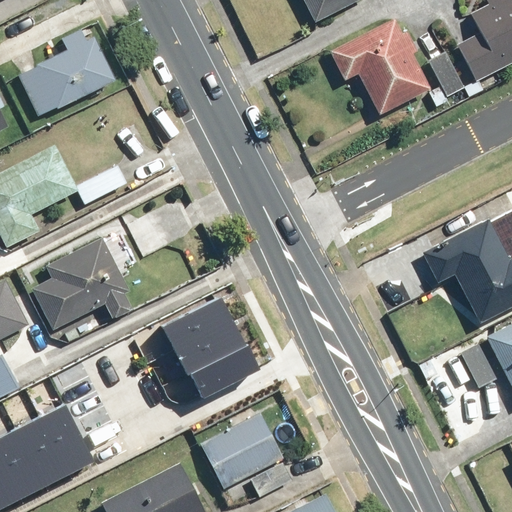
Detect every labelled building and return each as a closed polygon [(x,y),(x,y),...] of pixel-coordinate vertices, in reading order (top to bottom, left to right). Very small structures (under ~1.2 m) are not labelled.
[(307,0),(319,23),(364,0),(307,0)] [(483,30),(460,43),(479,81),(511,64),(511,0),(488,0),(491,4),(474,12),(483,30)] [(396,15),(332,52),(347,80),(362,72),(384,113),(435,86),(396,15)] [(70,51),(22,72),(43,116),(120,79),(98,35),(90,39),(84,27),(63,38),(70,51)] [(468,87),(450,51),(433,59),(451,95),(468,87)] [(0,129),(11,124),(0,100),(0,129)] [(37,212),(79,192),(58,147),(0,174),(0,226),(10,248),(46,230),(37,212)] [(89,203),(131,180),(121,161),(79,184),(89,203)] [(175,200),(127,226),(145,258),(193,232),(175,200)] [(492,220),(425,253),(440,281),(459,272),(483,320),(511,305),(511,257),(511,258),(492,220)] [(56,276),(35,287),(59,330),(105,303),(114,319),(136,307),(127,290),(132,287),(103,235),(50,265),(56,276)] [(0,337),(30,322),(7,279),(0,282),(0,337)] [(219,290),(163,323),(200,391),(257,363),(219,290)] [(511,321),(489,332),(511,379),(511,321)] [(0,397),(56,369),(41,341),(8,357),(7,354),(0,357),(0,397)] [(501,377),(480,342),(462,352),(483,387),(501,377)] [(162,349),(76,393),(102,445),(189,402),(162,349)] [(64,399),(0,431),(0,499),(92,453),(64,399)] [(264,412),(206,443),(229,486),(287,456),(264,412)] [(109,511),(204,511),(212,508),(185,460),(105,504),(109,511)] [(287,462),(254,479),(263,496),(296,480),(287,462)] [(336,511),(326,491),(285,511),(336,511)]
